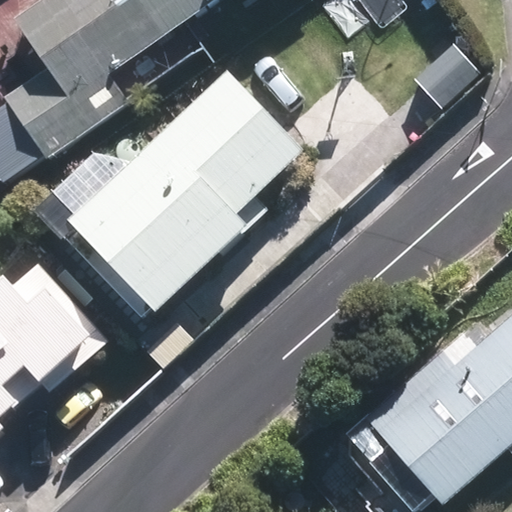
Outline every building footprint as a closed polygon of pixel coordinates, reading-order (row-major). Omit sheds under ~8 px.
[(67,75),(21,109),(67,170),(146,111),(126,84),(239,0),(84,0),(37,35),(67,75)] [(489,78),(463,49),(397,109),(424,138),(489,78)] [(247,90),(84,246),(157,321),(319,165),(247,90)] [(56,282),(13,321),(0,303),(0,469),(49,424),(33,406),(58,383),(74,401),(123,356),(56,282)] [(511,458),(511,333),(380,445),(435,509),(456,491),(463,499),(511,458)]
